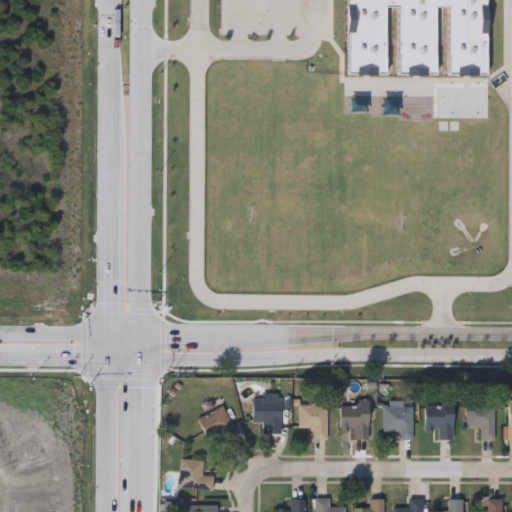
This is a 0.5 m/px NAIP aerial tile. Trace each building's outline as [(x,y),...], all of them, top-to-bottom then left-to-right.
[(485,0),(485,73),(447,72),(447,4),(436,4),(435,73),(397,72),(398,4),(385,3),(384,73),(346,72),(346,0),(485,0)] [(280,433),(266,433),(266,421),(253,421),(253,398),(280,398),(280,433)] [(368,439),(353,439),(353,427),(340,428),(339,406),(356,406),(355,400),(367,400),(368,439)] [(326,439),(307,439),(307,430),(299,430),(299,404),(326,404),(326,439)] [(198,419),(221,405),(237,435),(214,448),(198,419)] [(465,405),(494,405),(494,440),(480,440),(480,427),(465,427),(465,405)] [(383,407),(412,407),(412,440),(398,440),(398,431),(383,431),(383,407)] [(437,429),(425,429),(425,408),(453,408),(453,440),(437,440),(437,429)] [(177,487),(179,458),(202,460),(201,475),(212,475),(211,489),(177,487)] [(345,506),(345,511),(315,511),(315,497),(329,497),(329,506),(345,506)] [(305,499),(305,511),(276,511),(276,508),(288,508),(288,499),(305,499)] [(383,511),(354,511),(354,508),(369,508),(369,499),(383,499),(383,511)] [(393,511),(393,508),(408,508),(408,499),(422,499),(422,511),(393,511)] [(434,511),(434,510),(447,510),(447,499),(461,499),(461,511),(434,511)] [(502,499),(502,511),(473,511),(473,510),(486,510),(486,499),(502,499)]
